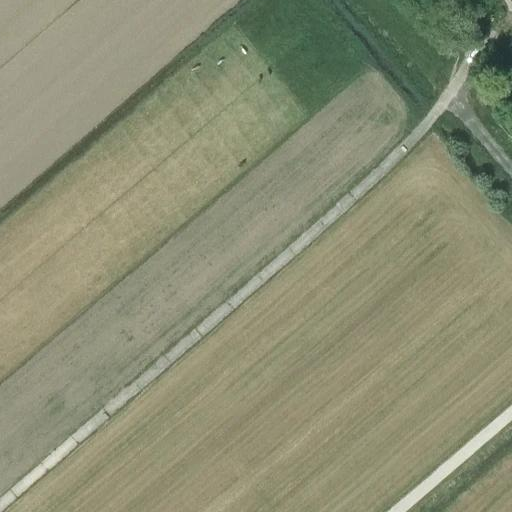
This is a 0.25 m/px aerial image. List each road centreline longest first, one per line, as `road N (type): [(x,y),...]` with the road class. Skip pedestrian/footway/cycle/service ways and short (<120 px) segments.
road 1 (track): [(0,503),(411,139),(490,46)]
road 2 (track): [(395,511),(511,411)]
